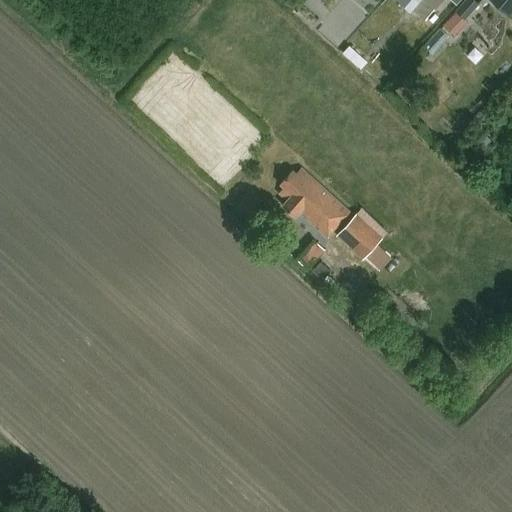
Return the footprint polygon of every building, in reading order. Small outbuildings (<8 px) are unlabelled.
[(394,0),(404,8),(411,0),(394,0)] [(478,3),(474,0),(464,0),(442,25),(454,36),(467,21),(464,19),(478,3)] [(511,0),(496,0),(511,14),(511,0)] [(511,83),(503,94),(511,102),(511,83)] [(328,236),(350,213),(303,170),(298,176),(294,172),(282,185),(286,189),(282,194),(289,201),(285,205),(296,215),(301,210),(328,236)] [(376,244),(388,232),(364,209),(339,236),(362,259),(369,252),(373,255),(380,248),(376,244)] [(313,236),(294,254),(306,267),(325,248),(313,236)]
